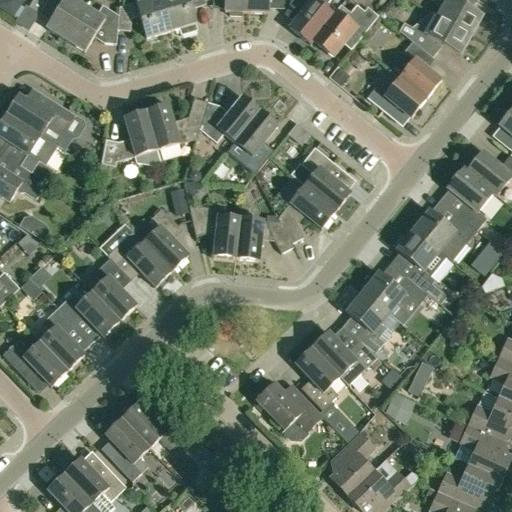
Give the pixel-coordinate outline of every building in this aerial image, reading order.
[(23,0),(0,0),(0,10),(13,19),(14,18),(21,8),(21,7),(25,1),(23,0)] [(39,16),(49,1),(48,0),(34,0),(28,10),(39,16)] [(65,42),(85,10),(74,2),(75,0),(48,0),(49,1),(60,8),(46,30),(65,42)] [(146,40),(171,33),(161,0),(150,0),(135,4),(135,5),(119,10),(118,18),(117,32),(130,33),(131,20),(139,18),(146,40)] [(196,32),(194,26),(196,26),(190,4),(193,3),(205,2),(204,0),(161,0),(171,33),(180,31),(181,36),(196,32)] [(224,0),(224,14),(246,15),(246,0),(224,0)] [(246,0),(246,15),(268,15),(268,0),(246,0)] [(332,17),(323,10),(331,0),(294,0),(306,9),(289,30),(309,46),(332,17)] [(437,19),(471,37),(482,18),(458,4),(460,0),(461,0),(475,3),(475,0),(428,0),(443,9),(437,19)] [(356,7),(350,15),(340,7),(332,17),(309,46),(310,46),(313,43),(332,58),(355,31),(363,37),(378,18),(367,9),(364,13),(356,7)] [(117,32),(118,18),(102,8),(97,17),(85,10),(65,42),(84,54),(99,31),(104,35),(103,45),(116,47),(117,32)] [(460,57),(471,37),(437,19),(430,15),(412,30),(404,25),(399,34),(412,44),(431,59),(432,60),(439,51),(436,48),(437,45),(460,57)] [(423,69),(431,59),(412,44),(404,54),(413,62),(398,80),(426,102),(441,83),(423,69)] [(411,121),(426,102),(398,80),(384,98),(374,91),(366,100),(385,115),(393,106),(411,121)] [(62,134),(73,116),(34,92),(27,103),(18,97),(6,117),(40,138),(58,149),(64,153),(72,141),(62,134)] [(234,145),(259,113),(242,99),(224,120),(217,115),(219,108),(207,105),(196,141),(199,132),(216,145),(223,136),(234,145)] [(196,141),(207,105),(194,101),(184,133),(176,136),(168,107),(146,114),(157,152),(196,141)] [(511,110),(498,127),(511,138),(511,147),(509,151),(511,154),(511,110)] [(259,113),(234,145),(245,153),(237,163),(254,177),(270,158),(260,149),(277,128),(259,113)] [(157,152),(146,114),(124,120),(132,148),(117,153),(119,144),(105,142),(101,166),(107,168),(114,169),(115,165),(135,159),(137,165),(154,167),(161,165),(157,152)] [(46,168),(58,149),(40,138),(6,117),(0,125),(0,140),(17,151),(10,162),(46,185),(54,173),(46,168)] [(292,178),(304,188),(335,214),(350,196),(328,178),(336,168),(314,150),(292,178)] [(463,171),(496,198),(511,179),(511,159),(510,157),(500,169),(482,154),(466,173),(463,170),(463,171)] [(0,199),(9,205),(16,193),(20,195),(24,195),(35,202),(46,185),(10,162),(3,173),(0,171),(0,199)] [(101,166),(97,185),(103,186),(107,168),(101,166)] [(496,198),(463,171),(447,190),(466,205),(456,217),(475,232),(476,233),(486,221),(477,214),(492,195),(496,198)] [(321,231),(335,214),(304,188),(277,221),(279,225),(280,225),(291,246),(303,239),(293,220),(298,213),(321,231)] [(235,261),(240,221),(225,219),(226,212),(188,208),(195,239),(209,236),(208,230),(208,226),(216,227),(213,258),(235,261)] [(132,233),(171,274),(188,258),(169,238),(178,229),(161,211),(145,227),(142,224),(132,233)] [(475,232),(456,217),(447,228),(429,213),(412,233),(439,254),(446,244),(452,249),(460,239),(466,244),(475,232)] [(23,220),(18,228),(43,244),(48,235),(46,228),(31,218),(23,220)] [(280,225),(279,225),(240,221),(235,261),(258,263),(262,234),(269,235),(281,256),(293,249),(291,246),(280,225)] [(155,290),(171,274),(132,233),(106,258),(126,279),(136,270),(155,290)] [(431,264),(439,254),(412,233),(407,240),(401,237),(393,247),(397,252),(396,253),(415,268),(406,279),(427,296),(438,305),(446,296),(432,285),(434,283),(428,278),(436,268),(431,264)] [(490,244),(471,268),(484,278),(503,255),(490,244)] [(117,288),(126,279),(106,258),(109,261),(93,276),(101,285),(91,294),(119,324),(136,308),(117,288)] [(378,275),(377,277),(372,273),(363,284),(368,288),(362,295),(388,316),(389,315),(403,327),(427,296),(406,279),(397,290),(378,275)] [(0,306),(1,308),(19,291),(4,274),(0,277),(0,306)] [(103,340),(119,324),(91,294),(81,304),(73,295),(57,311),(74,329),(84,320),(103,340)] [(380,326),(388,316),(362,295),(346,315),(364,330),(355,341),(358,344),(374,356),(383,345),(378,340),(386,330),(380,326)] [(65,338),(74,329),(57,311),(41,326),(49,335),(39,344),(67,374),(84,358),(65,338)] [(374,356),(358,344),(347,355),(328,335),(311,350),(339,379),(348,388),(370,367),(376,361),(378,359),(374,356)] [(67,374),(39,344),(29,354),(18,342),(2,358),(22,378),(32,369),(51,389),(67,374)] [(511,343),(507,342),(499,360),(511,365),(511,343)] [(329,389),(339,379),(311,350),(295,366),(314,386),(305,395),(322,413),(338,398),(329,389)] [(511,365),(499,360),(491,378),(505,385),(498,400),(511,406),(511,365)] [(376,361),(370,367),(375,372),(382,366),(376,361)] [(433,369),(422,364),(408,393),(420,399),(433,369)] [(274,386),(256,403),(284,432),(295,422),(307,433),(322,419),(302,398),(293,406),(274,386)] [(404,399),(397,396),(387,417),(394,423),(405,399),(404,399)] [(511,433),(511,406),(498,400),(491,415),(477,409),(468,427),(492,438),(497,427),(511,433)] [(138,406),(121,422),(149,451),(159,441),(170,453),(186,437),(151,401),(141,410),(138,406)] [(387,420),(381,414),(373,422),(376,425),(383,425),(387,420)] [(139,460),(149,451),(121,422),(105,437),(124,457),(114,466),(131,484),(147,469),(139,460)] [(349,425),(338,435),(346,444),(357,434),(349,425)] [(504,443),(492,438),(468,427),(460,445),(464,447),(457,462),(468,467),(501,482),(511,460),(499,454),(504,443)] [(347,498),(373,474),(363,463),(374,452),(359,436),(331,463),(339,472),(330,481),(347,498)] [(64,477),(91,506),(97,511),(111,511),(114,510),(109,505),(126,490),(109,472),(99,481),(80,461),(64,477)] [(490,505),(501,482),(468,467),(461,482),(446,476),(438,494),(462,505),(467,494),(490,505)] [(376,477),(373,474),(347,498),(360,511),(368,511),(374,508),(377,511),(387,511),(411,490),(395,473),(384,484),(376,477)] [(85,511),(91,506),(64,477),(47,493),(65,511),(85,511)] [(437,494),(429,491),(425,500),(433,504),(437,494)] [(253,511),(255,510),(238,492),(222,507),(226,511),(253,511)] [(473,511),(474,510),(462,505),(438,494),(429,511),(473,511)]
